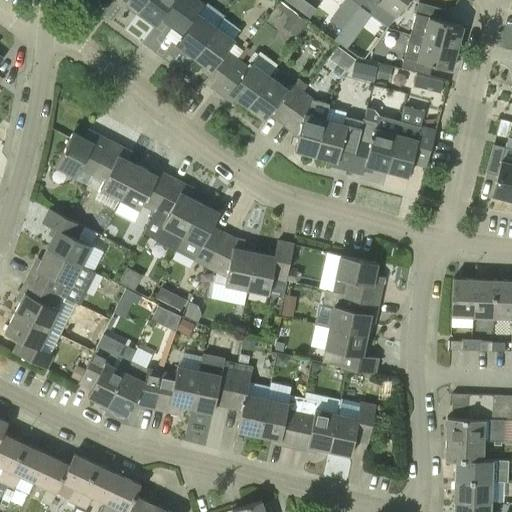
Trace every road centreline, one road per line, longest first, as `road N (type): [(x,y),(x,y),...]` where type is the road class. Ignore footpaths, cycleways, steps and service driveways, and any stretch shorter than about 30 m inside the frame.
road 1 (residential): [(438,239),(266,190),(156,110),(135,83),(64,29),(45,27)]
road 2 (residential): [(283,484),(153,450),(127,453),(0,389)]
road 3 (residential): [(419,511),(419,307),(438,239)]
road 4 (residential): [(438,239),(469,138),(466,103),(486,0)]
road 5 (residential): [(0,241),(28,139),(45,27)]
